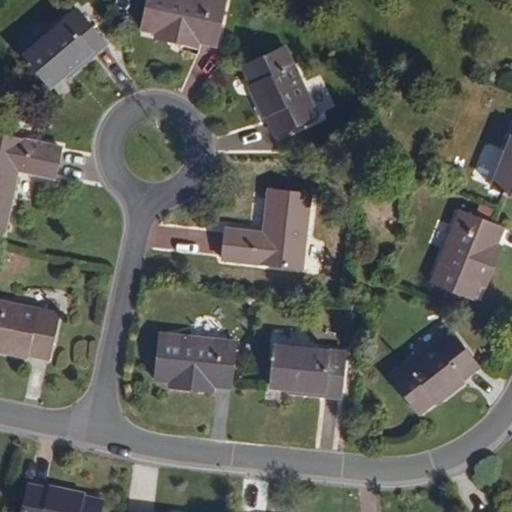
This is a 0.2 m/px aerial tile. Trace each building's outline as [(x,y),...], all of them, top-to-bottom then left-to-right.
[(224,3),(210,0),(148,0),(142,32),(156,35),(198,43),(215,47),(224,3)] [(104,42),(78,12),(25,56),(50,86),(64,75),(104,42)] [(156,35),(155,41),(197,50),(198,43),(156,35)] [(68,80),(108,47),(104,42),(64,75),(68,80)] [(316,119),(284,50),(245,70),(277,137),(316,119)] [(59,149),(0,136),(0,231),(1,231),(14,170),(54,178),(59,149)] [(511,136),(492,187),(511,194),(511,136)] [(311,199),(270,194),(266,238),(228,234),(225,264),(304,273),(311,199)] [(503,231),(461,214),(433,283),(475,300),(480,286),(496,247),(503,231)] [(486,289),(502,249),(496,247),(480,286),(486,289)] [(57,316),(0,303),(0,349),(48,360),(57,316)] [(479,368),(451,333),(392,378),(421,413),(479,368)] [(234,344),(160,337),(156,381),(170,383),(212,387),(230,389),(234,344)] [(345,354),(276,348),(273,388),(291,389),(342,394),(345,354)] [(170,389),(212,394),(212,387),(170,383),(170,389)] [(291,389),(290,396),(341,401),(342,394),(291,389)] [(101,511),(103,504),(30,489),(24,511),(101,511)]
